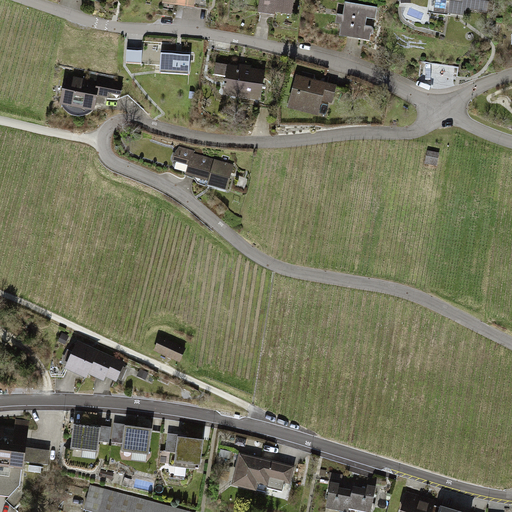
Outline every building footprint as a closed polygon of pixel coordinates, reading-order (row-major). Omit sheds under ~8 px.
[(168,0),(167,6),(198,10),(199,0),(168,0)] [(297,0),(264,0),(263,13),(295,17),(297,0)] [(495,16),(497,0),(440,0),(441,1),(454,2),(452,17),(463,18),(470,19),(470,13),(495,16)] [(382,9),(349,4),(347,18),(342,17),(340,26),(347,28),(345,39),(372,43),(375,30),(370,29),(372,20),(380,22),(382,9)] [(149,52),(132,51),(132,64),(148,65),(149,52)] [(196,56),(167,54),(165,75),(194,77),(196,56)] [(267,103),(272,70),(220,63),(218,77),(231,78),(228,98),(267,103)] [(342,86),(300,76),(292,109),(323,117),(326,106),(336,109),(342,86)] [(102,85),(71,80),(67,105),(99,111),(101,97),(121,101),(125,103),(128,86),(103,82),(102,85)] [(230,189),(235,167),(199,158),(199,153),(184,149),(181,161),(194,164),(192,175),(216,181),(215,185),(230,189)] [(445,153),(433,152),(432,167),(445,168),(445,153)] [(190,350),(162,337),(156,350),(184,363),(190,350)] [(131,366),(83,346),(72,372),(93,381),(95,376),(111,383),(112,380),(123,384),(131,366)] [(0,496),(6,497),(17,485),(19,462),(40,465),(42,452),(21,449),(25,421),(13,420),(12,428),(0,426),(0,496)] [(158,430),(117,425),(115,441),(127,443),(126,453),(155,457),(158,430)] [(104,429),(78,427),(76,451),(103,454),(105,443),(113,444),(115,428),(104,427),(104,429)] [(184,435),(171,434),(169,452),(180,453),(180,464),(207,466),(209,441),(184,439),(184,435)] [(301,466),(243,452),(235,485),(262,491),(263,484),(273,486),(275,481),(296,486),(301,466)] [(364,489),(331,483),(326,510),(339,511),(350,511),(352,506),(371,509),(375,487),(364,485),(364,489)] [(192,511),(92,485),(86,510),(92,511),(192,511)] [(429,511),(432,502),(408,496),(403,511),(429,511)]
